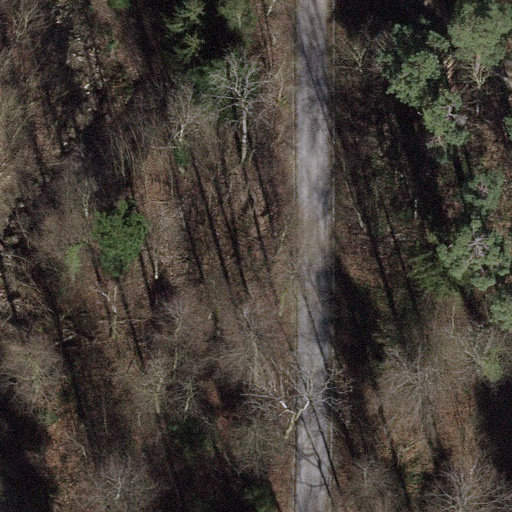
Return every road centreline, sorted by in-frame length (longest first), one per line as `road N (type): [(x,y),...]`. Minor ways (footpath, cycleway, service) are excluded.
road 1 (track): [(309,511),(313,0)]
road 2 (track): [(402,0),(511,79)]
